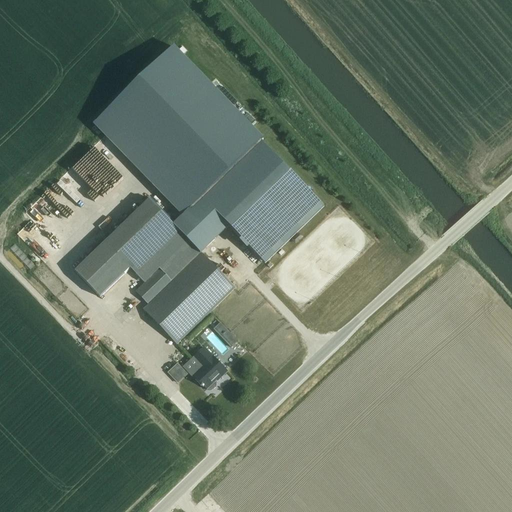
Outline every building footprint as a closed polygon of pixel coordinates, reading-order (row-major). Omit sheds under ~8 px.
[(108,112),(196,203),(260,142),(261,142),(172,49),(108,112)] [(173,225),(174,226),(199,253),(227,226),(262,262),(321,205),(260,142),(196,203),(173,225)] [(174,226),(173,225),(150,201),(76,273),(100,298),(174,226)] [(159,270),(172,283),(201,255),(199,253),(174,226),(130,269),(134,272),(144,284),(159,270)] [(143,310),(177,345),(234,289),(201,255),(172,283),(148,306),(143,310)] [(136,293),(148,306),(172,283),(159,270),(136,293)] [(143,320),(135,327),(154,348),(160,342),(149,330),(151,328),(143,320)] [(207,334),(199,344),(205,348),(212,338),(207,334)] [(213,358),(204,348),(193,358),(202,368),(193,377),(206,390),(207,390),(208,391),(211,391),(215,387),(215,385),(214,383),(220,377),(221,378),(227,372),(213,358)] [(123,355),(133,360),(136,355),(126,349),(123,355)]
